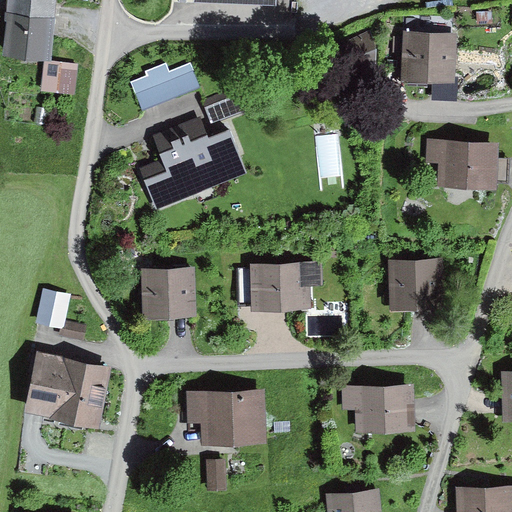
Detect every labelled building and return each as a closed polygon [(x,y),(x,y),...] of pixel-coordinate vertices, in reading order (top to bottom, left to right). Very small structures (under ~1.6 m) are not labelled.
[(0,0),(0,54),(39,60),(47,0),(0,0)] [(377,50),(370,31),(342,43),(351,74),(376,71),(377,50)] [(454,37),(402,34),(400,82),(451,85),(454,37)] [(40,62),(36,89),(68,93),(72,66),(40,62)] [(146,76),(129,83),(142,114),(201,89),(190,64),(170,73),(166,64),(145,73),(146,76)] [(229,91),(201,103),(211,126),(239,115),(229,91)] [(249,176),(231,131),(208,140),(200,119),(152,137),(160,158),(138,167),(156,212),(249,176)] [(498,146),(430,145),(430,163),(438,167),(438,188),(497,189),(498,146)] [(445,257),(386,261),(390,313),(448,309),(445,257)] [(316,260),(241,265),(245,316),(320,312),(316,260)] [(196,271),(144,271),(143,316),(195,316),(196,271)] [(70,294),(41,287),(32,325),(60,332),(70,294)] [(111,369),(41,355),(29,414),(99,428),(111,369)] [(511,373),(504,373),(503,426),(511,425),(511,373)] [(414,387),(341,392),(343,415),(356,414),(357,436),(417,433),(414,387)] [(261,391),(182,396),(183,422),(201,427),(202,447),(264,443),(261,391)] [(225,465),(207,465),(207,491),(225,491),(225,465)] [(511,511),(511,479),(453,482),(454,511),(511,511)] [(378,511),(377,492),(330,496),(330,511),(378,511)]
